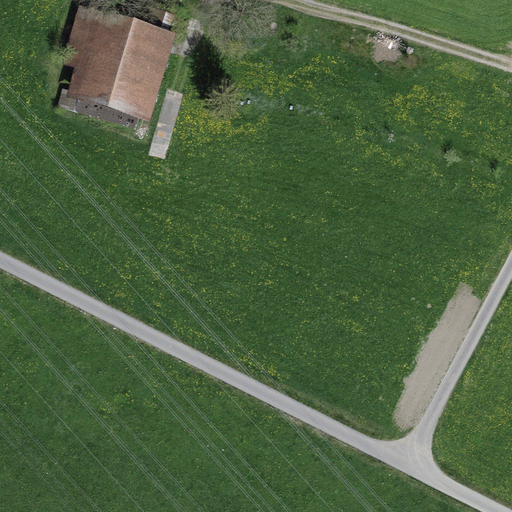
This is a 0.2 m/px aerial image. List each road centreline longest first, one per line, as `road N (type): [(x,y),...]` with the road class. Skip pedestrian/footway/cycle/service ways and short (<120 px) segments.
road 1 (track): [(511,67),(293,0)]
road 2 (track): [(205,0),(157,153)]
